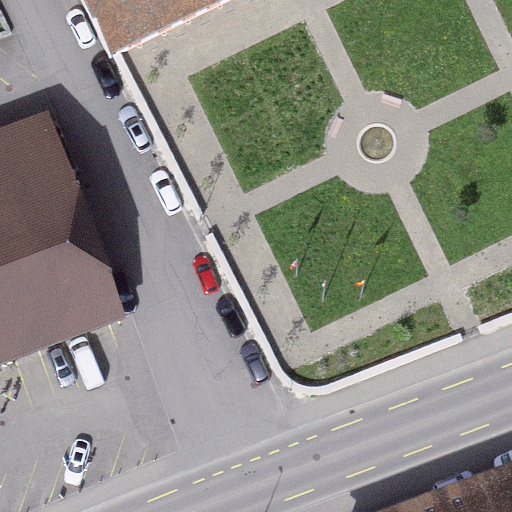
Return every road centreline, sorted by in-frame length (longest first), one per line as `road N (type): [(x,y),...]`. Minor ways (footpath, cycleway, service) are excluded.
road 1 (residential): [(24,0),(254,489)]
road 2 (primary): [(511,391),(254,489)]
